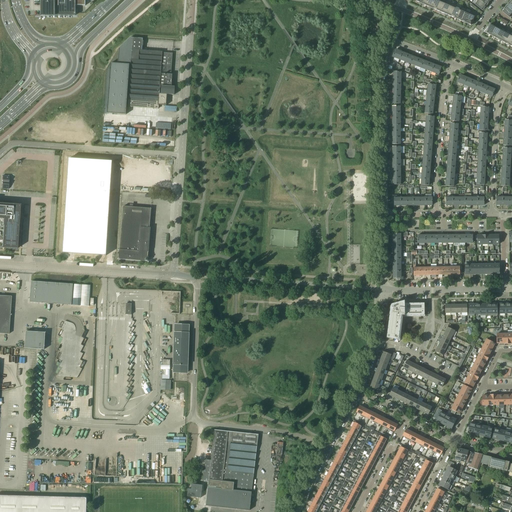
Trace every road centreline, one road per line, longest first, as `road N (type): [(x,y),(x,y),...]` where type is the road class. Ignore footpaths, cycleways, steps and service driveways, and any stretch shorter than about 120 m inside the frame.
road 1 (unclassified): [(328,449),(290,433),(197,420),(196,276),(168,275)]
road 2 (unknown): [(49,317),(52,438),(149,444),(155,423),(185,421)]
road 3 (unclassified): [(0,152),(15,142),(181,155)]
road 4 (residential): [(382,216),(382,67),(395,41)]
road 5 (unclassified): [(168,275),(0,264)]
road 6 (residential): [(436,215),(452,64)]
road 7 (residential): [(451,372),(376,341),(382,289)]
road 8 (residential): [(491,214),(495,114),(505,86)]
road 9 (residential): [(382,289),(504,290)]
road 10 (unclassified): [(168,275),(181,155)]
